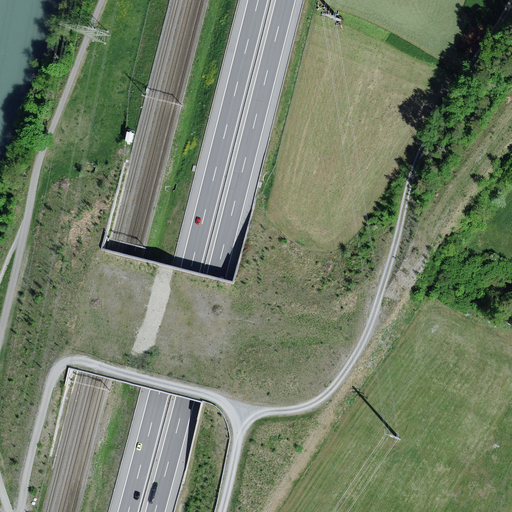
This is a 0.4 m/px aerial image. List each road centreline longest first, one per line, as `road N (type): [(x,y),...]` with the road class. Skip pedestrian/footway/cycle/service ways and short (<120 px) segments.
road 1 (motorway): [(154,511),(285,0)]
road 2 (motorway): [(258,0),(128,511)]
road 3 (track): [(244,414),(289,413),(318,401),(366,323),(411,182)]
road 4 (track): [(208,396),(66,363),(55,376),(18,511)]
road 5 (track): [(23,230),(39,158),(101,0)]
road 6 (track): [(208,396),(244,414),(218,511)]
